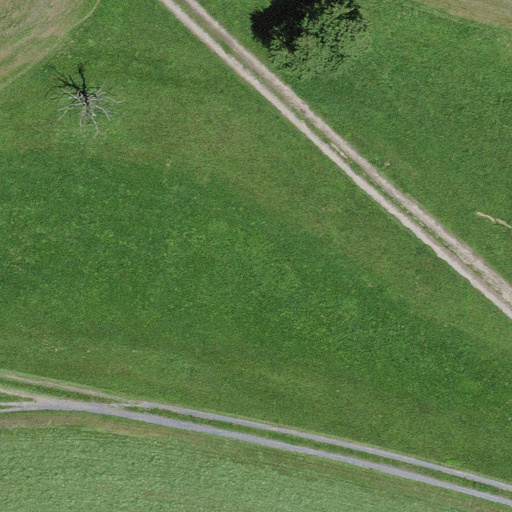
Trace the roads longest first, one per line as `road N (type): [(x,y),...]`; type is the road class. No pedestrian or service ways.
road 1 (track): [(511,498),(0,383)]
road 2 (track): [(178,0),(511,303)]
